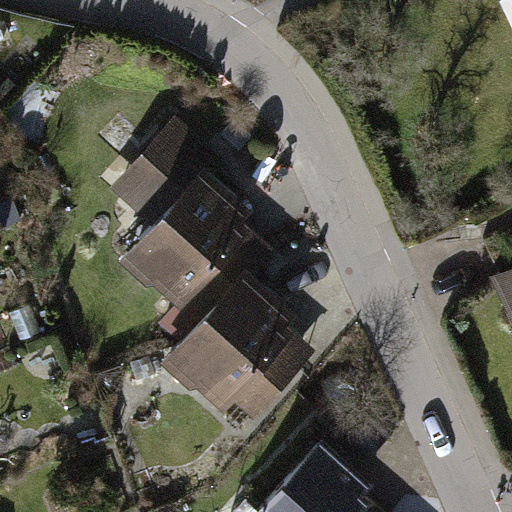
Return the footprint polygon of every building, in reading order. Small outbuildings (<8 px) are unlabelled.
[(209,152),(169,115),(102,188),(142,224),(209,152)] [(188,175),(114,258),(172,309),(185,297),(200,313),(238,270),(266,239),(188,175)] [(200,313),(154,364),(208,412),(227,390),(252,412),(308,348),(286,329),(294,320),(238,270),(200,313)] [(511,274),(497,281),(511,310),(511,274)] [(319,437),(249,511),(380,511),(360,492),(367,480),(319,437)]
